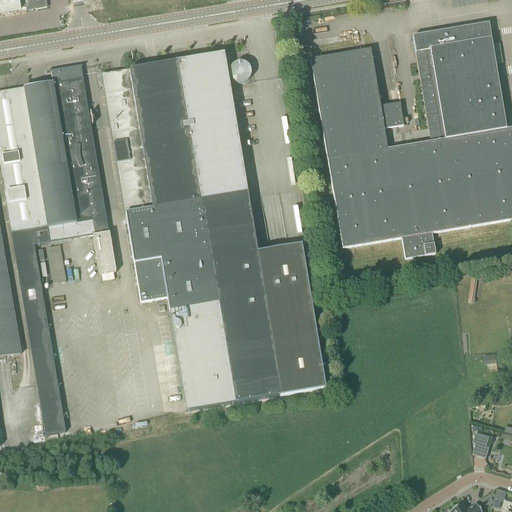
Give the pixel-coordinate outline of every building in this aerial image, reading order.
[(0,0),(0,13),(20,10),(26,9),(27,12),(27,10),(31,9),(32,11),(47,8),(45,0),(0,0)] [(380,111),(369,47),(311,56),(327,162),(342,251),(401,241),(404,262),(435,257),(431,236),(511,222),(511,129),(505,131),(488,26),(419,37),(419,41),(413,42),(430,144),(387,151),(383,131),(403,127),(403,125),(402,120),(400,107),(380,111)] [(226,66),(232,65),(231,55),(224,56),(224,55),(177,63),(178,70),(169,72),(168,65),(101,76),(101,77),(103,86),(124,215),(125,215),(134,265),(140,304),(159,301),(158,297),(163,296),(164,300),(167,300),(185,413),(280,397),(280,398),(325,390),(301,246),(257,254),(237,135),(241,134),(236,104),(232,105),(226,66)] [(177,63),(168,65),(169,72),(178,70),(177,63)] [(234,65),(233,66),(231,67),(230,69),(229,71),(229,73),(229,75),(229,77),(230,79),(231,81),(232,82),(234,84),(236,85),(238,85),(240,85),(242,85),(244,84),(246,83),(248,82),(249,80),(250,78),(251,76),(251,74),(251,72),(250,70),(249,68),(248,67),(246,65),(244,64),(242,64),(240,63),(238,63),(236,64),(234,65)] [(23,90),(0,93),(0,170),(11,235),(44,436),(65,433),(34,247),(92,237),(99,276),(101,276),(102,283),(114,281),(113,274),(115,274),(90,127),(92,123),(91,114),(88,115),(82,79),(81,69),(82,69),(82,68),(47,74),(47,75),(51,74),(52,85),(23,90)] [(0,359),(20,356),(0,235),(0,359)] [(470,279),(467,304),(473,304),(476,280),(470,279)] [(489,438),(476,434),(473,445),(476,446),(473,456),(486,460),(490,449),(487,448),(489,438)] [(493,503),(490,497),(481,503),(484,508),(493,503)]
